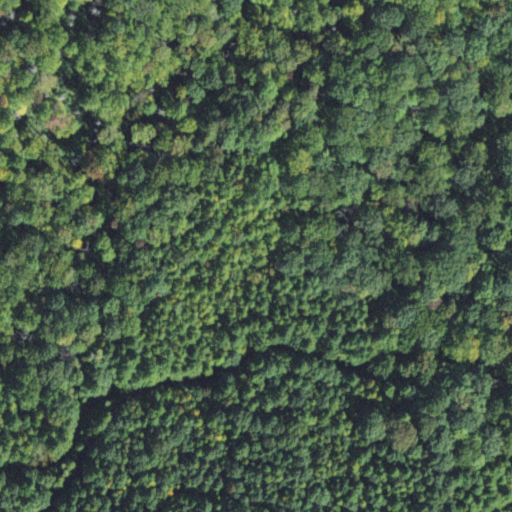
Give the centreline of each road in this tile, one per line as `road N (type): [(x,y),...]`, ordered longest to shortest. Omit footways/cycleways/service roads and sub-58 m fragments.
road 1 (track): [(511,381),(434,352),(353,362),(267,347),(199,375),(145,385)]
road 2 (track): [(145,385),(114,389),(85,407),(55,454),(0,466)]
road 3 (track): [(35,511),(71,475),(107,413),(145,385)]
